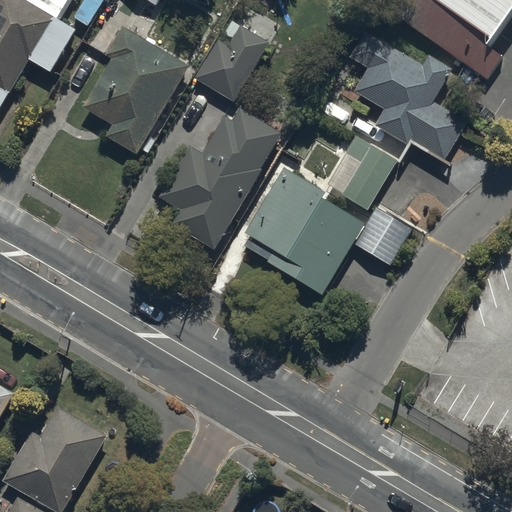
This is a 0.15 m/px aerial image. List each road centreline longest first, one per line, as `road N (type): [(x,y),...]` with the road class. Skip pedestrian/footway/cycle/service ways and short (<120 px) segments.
road 1 (unclassified): [(350,453),(446,278),(511,211)]
road 2 (secondary): [(243,389),(0,243)]
road 3 (residential): [(243,389),(171,511)]
road 4 (secondary): [(350,453),(243,389)]
